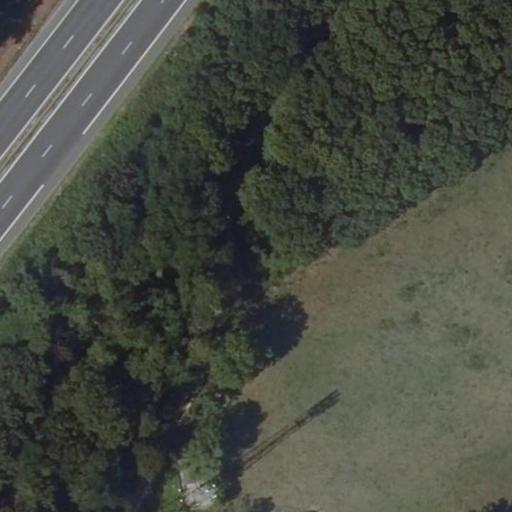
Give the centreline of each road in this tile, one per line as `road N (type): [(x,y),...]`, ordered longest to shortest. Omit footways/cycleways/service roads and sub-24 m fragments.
road 1 (track): [(347,0),(263,126),(227,228),(212,322),(180,425),(130,511)]
road 2 (trunk): [(0,214),(160,0)]
road 3 (trunk): [(95,0),(0,126)]
